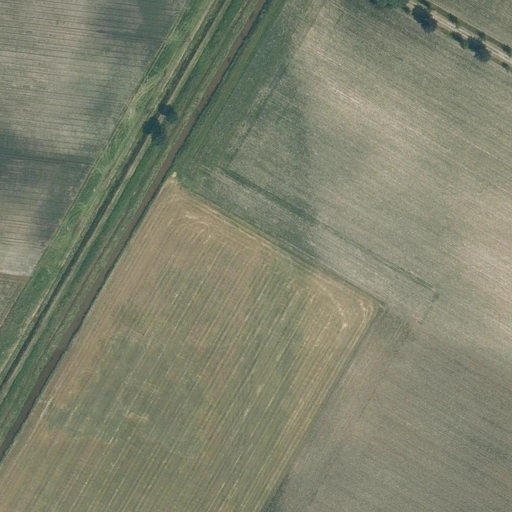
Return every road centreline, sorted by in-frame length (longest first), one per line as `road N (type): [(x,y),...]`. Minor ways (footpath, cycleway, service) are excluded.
road 1 (track): [(244,0),(182,105)]
road 2 (track): [(405,0),(511,60)]
